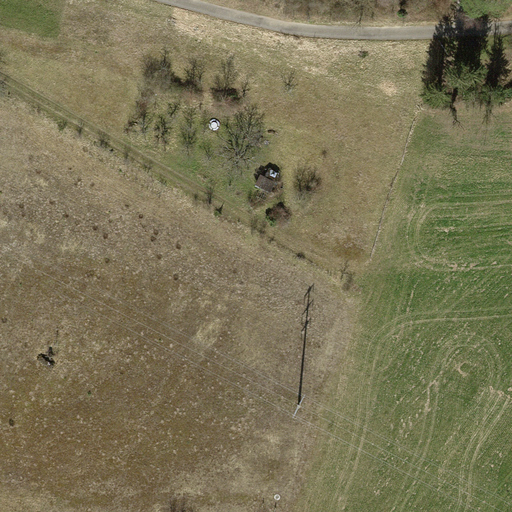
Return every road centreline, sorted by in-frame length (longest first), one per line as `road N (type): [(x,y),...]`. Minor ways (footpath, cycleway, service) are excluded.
road 1 (track): [(0,73),(311,252)]
road 2 (track): [(177,0),(303,30),(511,24)]
